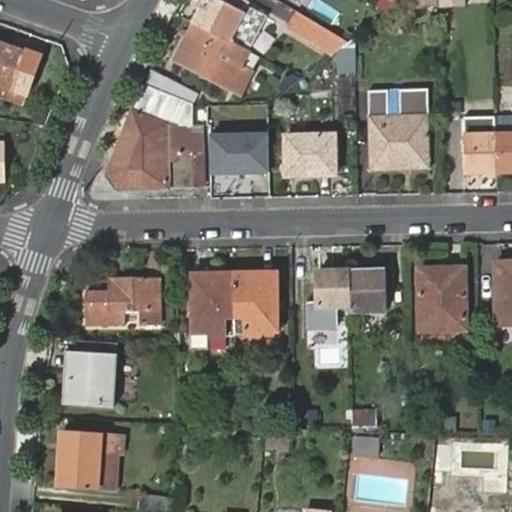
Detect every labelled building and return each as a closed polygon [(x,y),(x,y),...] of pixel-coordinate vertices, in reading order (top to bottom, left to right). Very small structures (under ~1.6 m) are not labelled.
[(204,6),(195,22),(249,51),(267,18),(248,7),(251,3),(244,0),(227,0),(226,3),(221,0),(202,0),(201,4),(204,6)] [(314,0),(305,0),(298,13),(341,38),(351,22),(314,0)] [(288,27),(336,55),(350,44),(341,38),(298,13),(288,27)] [(249,51),(195,22),(175,59),(230,89),(249,51)] [(39,62),(0,46),(0,85),(2,87),(26,95),(39,62)] [(154,74),(146,87),(190,108),(196,95),(154,74)] [(143,86),(109,175),(119,191),(195,188),(195,158),(169,158),(169,129),(194,128),(193,109),(190,108),(146,87),(143,86)] [(0,97),(22,106),(26,95),(2,87),(0,94),(0,97)] [(389,113),(388,92),(370,92),(370,116),(430,115),(430,91),(400,92),(401,112),(389,113)] [(370,116),(371,172),(431,170),(430,115),(370,116)] [(466,175),(497,174),(496,135),(466,137),(466,175)] [(511,135),(496,135),(497,174),(511,173),(511,135)] [(270,136),(210,137),(211,175),(271,174),(270,136)] [(287,137),(288,178),(338,176),(338,136),(287,137)] [(511,262),(497,263),(497,271),(511,270),(511,262)] [(420,278),(422,321),(440,321),(440,330),(466,329),(464,269),(444,269),(444,278),(420,278)] [(511,270),(497,271),(498,325),(511,325),(511,270)] [(351,307),(350,272),(317,273),(318,308),(351,307)] [(386,272),(350,272),(351,307),(351,312),(387,313),(386,272)] [(250,274),(235,275),(235,285),(250,285),(250,274)] [(250,285),(235,285),(236,336),(262,335),(262,332),(278,332),(276,274),(250,274),(250,285)] [(218,286),(218,275),(192,275),(193,333),(207,333),(207,337),(236,336),(235,285),(218,286)] [(235,285),(235,275),(218,275),(218,286),(235,285)] [(86,293),(87,326),(125,326),(124,312),(161,311),(160,279),(123,280),(123,292),(86,293)] [(66,370),(64,405),(114,409),(117,356),(72,353),(71,370),(66,370)] [(376,412),(353,412),(354,429),(377,428),(376,412)] [(239,430),(238,430),(216,429),(215,446),(238,447),(239,430)] [(266,449),(292,450),(292,431),(267,430),(266,449)] [(63,433),(58,486),(114,491),(118,454),(121,454),(122,438),(63,433)] [(140,495),(138,510),(152,511),(169,511),(170,500),(140,495)]
